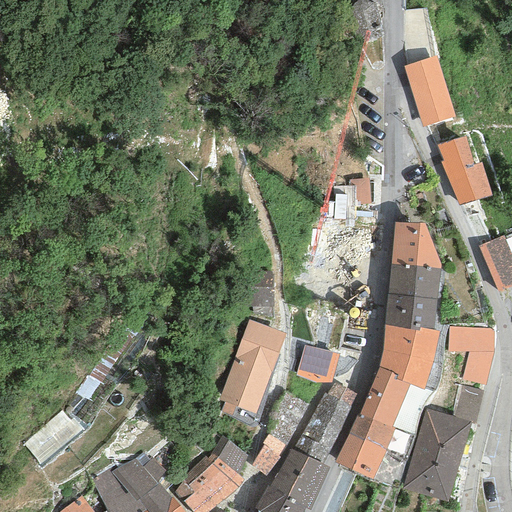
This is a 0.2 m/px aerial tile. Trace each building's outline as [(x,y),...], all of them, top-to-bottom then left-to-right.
[(380,0),(340,0),(343,10),(347,9),(358,45),(382,37),(380,28),(381,25),(378,13),(383,11),(380,0)] [(435,57),(403,67),(422,127),(454,117),(435,57)] [(465,137),(437,146),(443,161),(440,163),(458,206),(491,196),(481,163),(473,166),(465,137)] [(369,179),(349,179),(351,204),(370,204),(369,179)] [(424,223),(393,222),(390,264),(439,268),(440,264),(424,223)] [(511,286),(511,257),(503,236),(478,246),(497,292),(511,286)] [(437,299),(439,268),(390,264),(387,295),(437,299)] [(274,275),(243,274),(242,310),(273,311),(274,275)] [(433,331),(437,299),(387,295),(384,325),(418,332),(419,328),(433,331)] [(135,314),(89,377),(100,385),(146,322),(135,314)] [(284,333),(247,320),(240,339),(277,353),(284,333)] [(438,331),(433,331),(419,328),(418,332),(384,325),(382,350),(378,368),(395,375),(393,378),(409,385),(423,390),(433,364),(438,331)] [(493,328),(448,327),(447,351),(468,351),(493,351),(493,328)] [(278,353),(277,353),(240,339),(218,400),(255,414),(278,353)] [(340,354),(304,345),(295,376),(313,383),(330,383),(340,354)] [(484,386),(493,351),(468,351),(461,379),(484,386)] [(391,428),(409,385),(393,378),(395,375),(378,368),(359,415),(391,428)] [(100,385),(89,377),(77,396),(89,403),(100,385)] [(294,446),(292,450),(322,465),(356,393),(334,383),(327,395),(324,393),(294,446)] [(482,391),(459,385),(452,419),(471,423),(475,424),(482,391)] [(269,415),(265,433),(268,435),(286,447),(312,407),(284,391),(269,415)] [(452,419),(425,410),(401,489),(446,503),(471,423),(452,419)] [(77,430),(61,413),(20,446),(35,468),(77,430)] [(394,429),(391,428),(359,415),(357,414),(348,433),(334,463),(372,480),(394,429)] [(246,456),(221,435),(211,453),(236,474),(246,456)] [(265,477),(286,447),(268,435),(261,443),(263,445),(251,466),(265,477)] [(328,467),(322,465),(292,450),(290,449),(269,487),(304,508),(308,510),(328,467)] [(142,467),(150,461),(142,452),(135,458),(142,467)] [(236,474),(211,453),(207,459),(204,457),(183,480),(173,493),(191,511),(207,511),(237,487),(243,481),(236,474)] [(108,469),(90,480),(106,511),(110,510),(111,511),(141,511),(146,510),(147,511),(158,511),(174,501),(172,497),(170,498),(156,482),(165,473),(152,459),(150,461),(142,467),(135,458),(110,472),(108,469)] [(302,511),(304,508),(269,487),(266,485),(251,511),(302,511)] [(92,511),(80,496),(57,511),(92,511)] [(183,511),(174,501),(158,511),(147,511),(146,510),(141,511),(183,511)]
